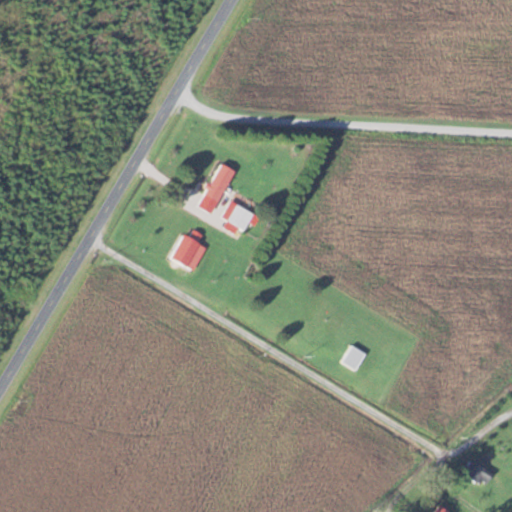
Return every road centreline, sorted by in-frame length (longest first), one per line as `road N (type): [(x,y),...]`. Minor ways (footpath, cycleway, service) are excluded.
road 1 (residential): [(0,392),(229,0)]
road 2 (residential): [(91,232),(437,447)]
road 3 (residential): [(162,111),(511,128)]
